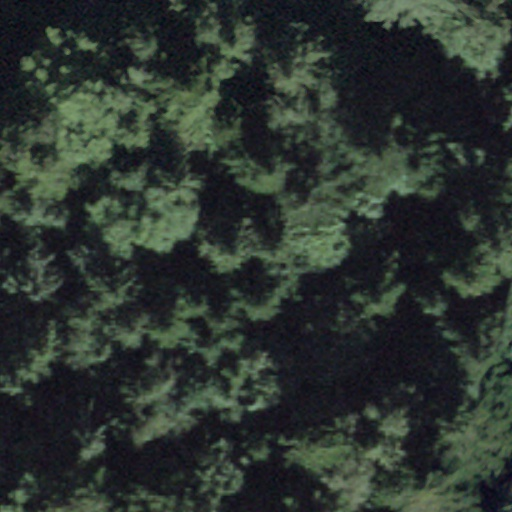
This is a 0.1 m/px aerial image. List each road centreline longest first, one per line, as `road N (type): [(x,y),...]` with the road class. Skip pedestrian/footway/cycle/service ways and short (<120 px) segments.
road 1 (track): [(511,141),(355,0)]
road 2 (track): [(94,0),(0,96)]
